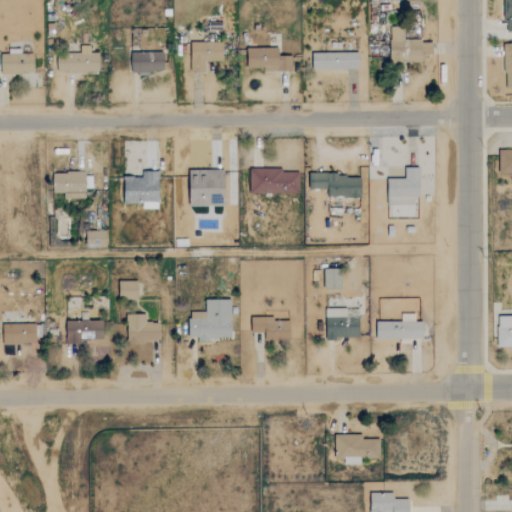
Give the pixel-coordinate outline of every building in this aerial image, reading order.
[(424,63),(424,55),(433,55),(434,40),(403,40),(404,26),(390,26),(390,62),(424,63)] [(223,43),(191,42),(191,71),(205,72),(205,61),(223,61),(223,43)] [(91,46),(69,46),(69,54),(57,54),(57,72),(99,73),(99,53),(91,53),(91,46)] [(292,71),(291,56),(279,56),(279,48),(247,48),(247,68),(262,68),(263,72),(292,71)] [(1,73),(33,74),(34,54),(19,54),(19,52),(1,51),(1,73)] [(131,52),(131,74),(148,74),(148,71),(164,71),(164,52),(131,52)] [(312,69),(359,70),(359,53),(312,52),(312,69)] [(511,150),(499,150),(499,173),(511,173),(511,150)] [(282,168),(249,169),(249,193),(299,192),(298,172),(282,172),(282,168)] [(413,205),(413,198),(419,198),(420,168),(405,168),(405,179),(387,179),(387,205),(413,205)] [(225,207),(225,170),(190,170),(190,206),(225,207)] [(158,209),(159,172),(142,171),(142,177),(124,177),(123,203),(143,203),(142,209),(158,209)] [(0,191),(0,172),(32,172),(32,191),(0,191)] [(85,198),(85,173),(53,172),(53,182),(67,182),(67,198),(85,198)] [(361,197),(361,176),(309,174),(308,189),(328,189),(328,197),(361,197)] [(106,230),(86,231),(86,248),(106,248),(106,230)] [(324,290),(342,289),(341,269),(324,269),(324,290)] [(119,299),(138,299),(138,282),(119,281),(119,299)] [(231,300),(204,300),(205,312),(189,312),(189,337),(198,337),(198,340),(232,339),(231,300)] [(345,309),(326,309),(326,338),(359,338),(359,317),(345,317),(345,309)] [(145,314),(127,315),(128,342),(159,341),(159,322),(146,323),(145,314)] [(511,316),(497,316),(497,347),(511,347),(511,316)] [(274,317),(252,317),(252,333),(265,333),(265,341),(290,341),(290,321),(274,321),(274,317)] [(66,321),(66,341),(104,341),(103,320),(66,321)] [(376,339),(423,340),(424,322),(376,321),(376,339)] [(2,345),(35,344),(35,324),(1,325),(2,345)] [(380,438),(362,438),(362,434),(335,434),(335,458),(344,458),(344,463),(361,464),(361,458),(379,458),(380,438)] [(409,511),(409,498),(394,498),(394,492),(370,493),(370,511),(409,511)]
